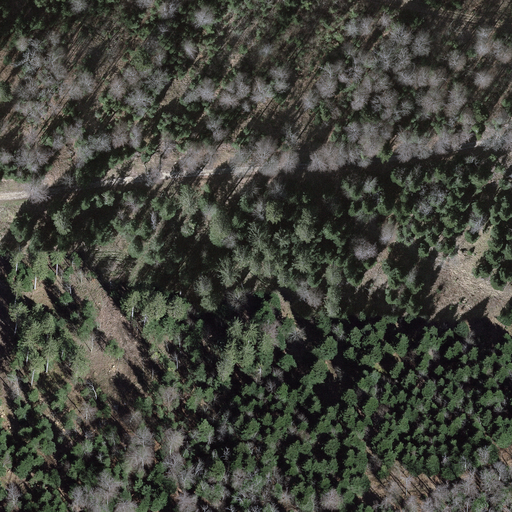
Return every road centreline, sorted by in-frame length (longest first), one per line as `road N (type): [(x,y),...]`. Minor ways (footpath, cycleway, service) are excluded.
road 1 (track): [(511,139),(0,193)]
road 2 (track): [(511,462),(482,478),(401,490),(343,511)]
